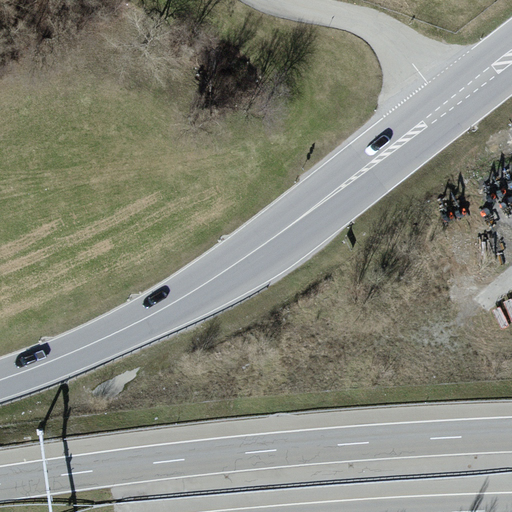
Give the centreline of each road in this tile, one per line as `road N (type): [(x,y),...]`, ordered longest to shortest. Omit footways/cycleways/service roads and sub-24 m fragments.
road 1 (primary): [(511,57),(192,293),(0,382)]
road 2 (motorway): [(511,434),(197,456),(0,484)]
